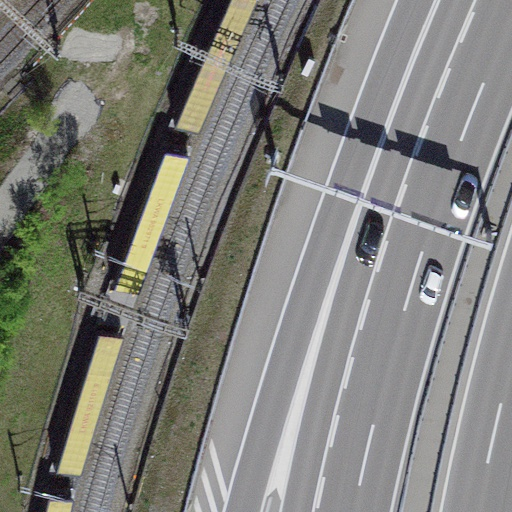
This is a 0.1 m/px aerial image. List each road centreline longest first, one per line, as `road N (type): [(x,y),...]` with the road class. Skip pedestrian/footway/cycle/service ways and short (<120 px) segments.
road 1 (motorway): [(495,0),(335,216),(243,511)]
road 2 (motorway): [(511,17),(421,253),(355,511)]
road 3 (motorway): [(478,511),(511,364)]
